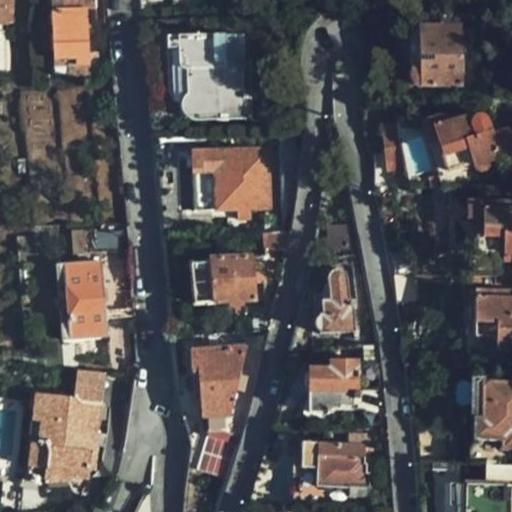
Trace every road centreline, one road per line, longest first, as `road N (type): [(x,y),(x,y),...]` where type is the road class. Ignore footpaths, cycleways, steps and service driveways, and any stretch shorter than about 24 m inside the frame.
road 1 (residential): [(407,511),(390,339),(352,139),(350,52),(339,39),(324,39),(317,51),(303,231),(233,511)]
road 2 (residential): [(149,427),(153,359),(121,0)]
